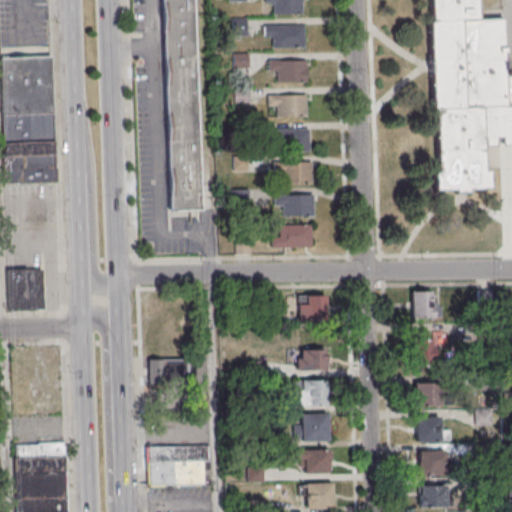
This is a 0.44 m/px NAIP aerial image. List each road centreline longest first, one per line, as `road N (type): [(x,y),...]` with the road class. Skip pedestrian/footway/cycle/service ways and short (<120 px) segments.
road 1 (tertiary): [(69,0),(81,329)]
road 2 (residential): [(364,271),(352,0)]
road 3 (residential): [(364,271),(113,276)]
road 4 (tertiary): [(115,342),(107,101)]
road 5 (residential): [(371,511),(364,271)]
road 6 (tertiary): [(110,511),(103,337),(97,320),(80,319)]
road 7 (tertiary): [(73,100),(89,167),(93,279),(113,284)]
road 8 (tertiary): [(81,329),(88,511)]
road 9 (tertiary): [(121,511),(115,342)]
road 10 (residential): [(381,272),(511,269)]
